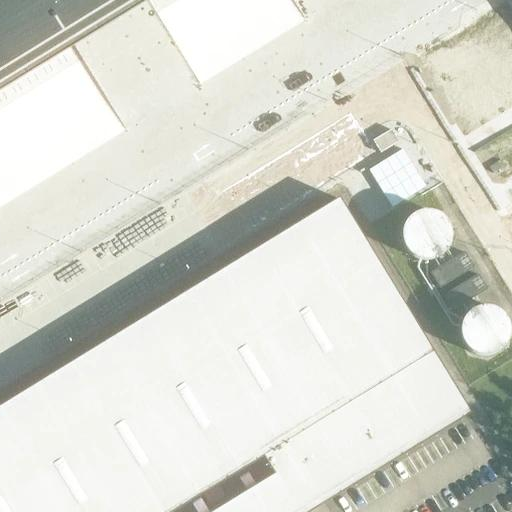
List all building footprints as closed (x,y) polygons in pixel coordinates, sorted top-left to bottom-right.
[(511,0),(0,0),(0,88),(74,44),(145,0),(511,0)] [(511,75),(496,86),(511,110),(511,75)] [(390,128),(372,140),(380,152),(398,141),(390,128)] [(368,169),(391,206),(425,186),(402,148),(368,169)] [(337,199),(0,405),(0,511),(310,511),(325,503),(470,414),(337,199)] [(400,238),(403,247),(409,255),(417,259),(427,260),(436,258),(444,252),(448,243),(449,234),(446,224),(440,217),(432,212),(422,211),(413,214),(406,220),(401,228),(400,238)] [(464,252),(429,273),(438,289),(443,296),(452,311),(486,290),(477,275),(473,268),(464,252)] [(459,334),(462,343),(468,351),(477,355),(486,356),(495,353),(503,347),(508,339),(509,329),(506,320),(500,313),(491,308),(482,307),(472,310),(465,316),(460,324),(459,334)]
